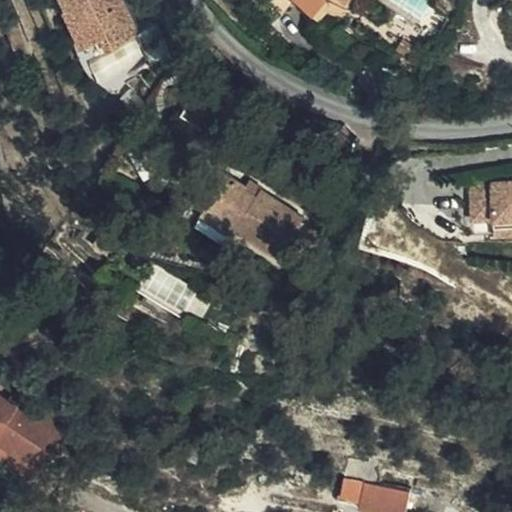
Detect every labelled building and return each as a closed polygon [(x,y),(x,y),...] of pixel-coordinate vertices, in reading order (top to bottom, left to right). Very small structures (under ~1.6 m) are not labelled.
[(65,0),(76,29),(97,21),(100,32),(120,24),(110,0),(65,0)] [(286,0),(307,19),(324,0),(329,0),(334,3),(336,0),(286,0)] [(210,62),(205,68),(235,86),(237,84),(210,62)] [(235,86),(205,68),(197,77),(224,99),(235,86)] [(225,224),(255,244),(260,238),(273,247),(294,217),(252,188),(248,193),(235,184),(238,180),(220,167),(196,204),(225,224)] [(441,231),(511,222),(511,213),(509,188),(418,198),(421,233),(441,231)] [(221,231),(225,224),(196,204),(191,210),(221,231)] [(511,237),(511,222),(441,231),(444,246),(511,237)] [(296,235),(310,245),(318,235),(303,224),(296,235)] [(260,238),(255,244),(269,254),(273,247),(260,238)] [(0,452),(21,465),(51,418),(38,409),(42,401),(2,377),(0,379),(0,452)] [(347,480),(390,488),(395,460),(329,449),(326,470),(347,473),(347,480)]
